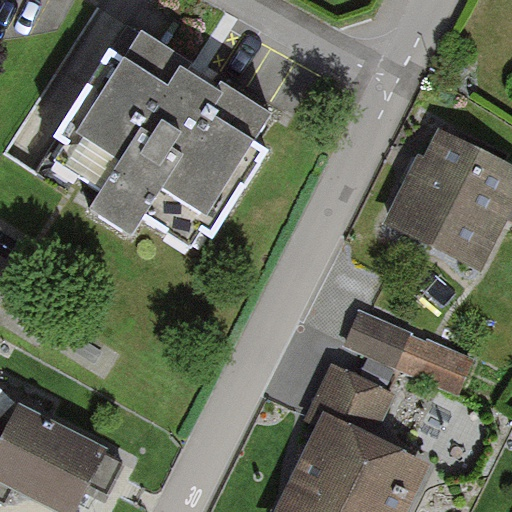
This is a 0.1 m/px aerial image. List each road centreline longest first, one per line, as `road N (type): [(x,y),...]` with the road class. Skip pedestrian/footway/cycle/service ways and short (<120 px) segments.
road 1 (residential): [(174,511),(396,67)]
road 2 (residential): [(396,67),(239,0)]
